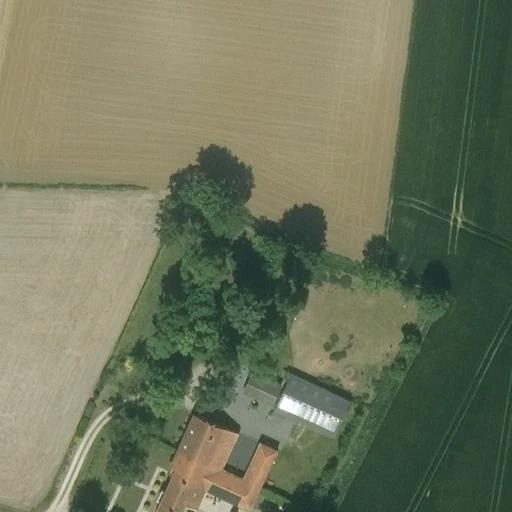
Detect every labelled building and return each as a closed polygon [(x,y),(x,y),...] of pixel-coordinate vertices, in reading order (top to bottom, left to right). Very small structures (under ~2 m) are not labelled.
[(241,393),(272,407),(282,384),(251,371),(241,393)] [(334,436),(351,399),(289,371),(272,408),(334,436)] [(179,452),(220,470),(237,433),(215,423),(216,420),(208,416),(206,419),(196,414),(179,452)] [(244,481),(260,488),(277,451),(261,444),(244,481)] [(260,488),(244,481),(220,470),(179,452),(169,474),(173,475),(156,511),(181,511),(185,505),(193,508),(202,488),(250,510),(260,488)]
